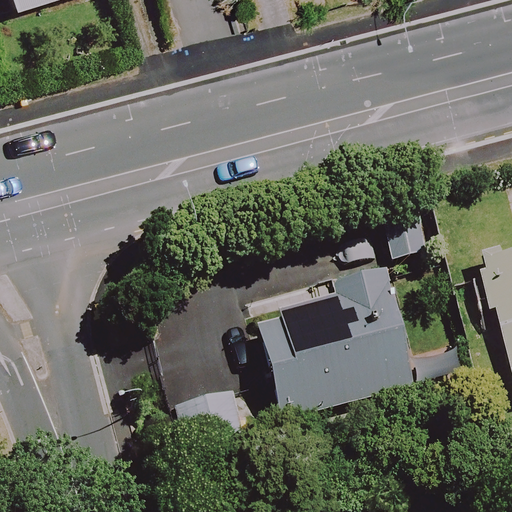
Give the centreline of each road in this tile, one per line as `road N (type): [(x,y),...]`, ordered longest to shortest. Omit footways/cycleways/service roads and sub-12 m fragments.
road 1 (residential): [(81,511),(0,216)]
road 2 (secondary): [(511,79),(223,155)]
road 3 (secondary): [(223,155),(0,211)]
road 4 (residential): [(223,155),(177,0)]
